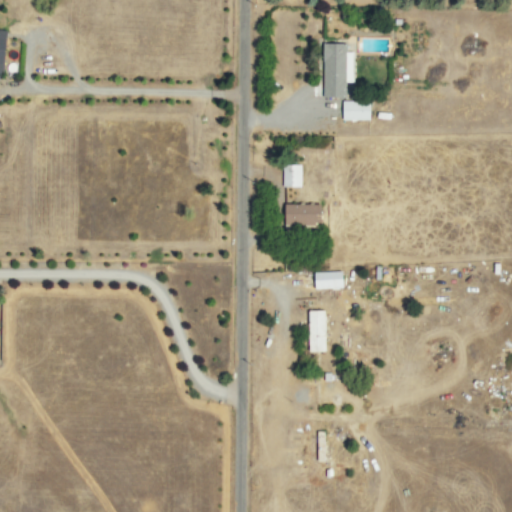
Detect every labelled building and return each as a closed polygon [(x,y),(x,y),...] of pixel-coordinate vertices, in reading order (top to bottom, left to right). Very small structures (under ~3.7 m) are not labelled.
[(320,98),(343,97),(343,82),(350,82),(350,51),(343,51),(343,43),(319,43),(320,98)] [(365,101),(338,101),(339,120),(366,120),(365,101)] [(279,187),(298,187),(298,164),(279,164),(279,187)] [(316,204),(280,204),(280,225),(316,224),(316,204)] [(339,271),(310,272),(310,289),(339,288),(339,271)] [(320,310),(304,311),(305,352),(321,352),(320,310)] [(312,461),(321,462),(322,431),(313,431),(312,461)]
